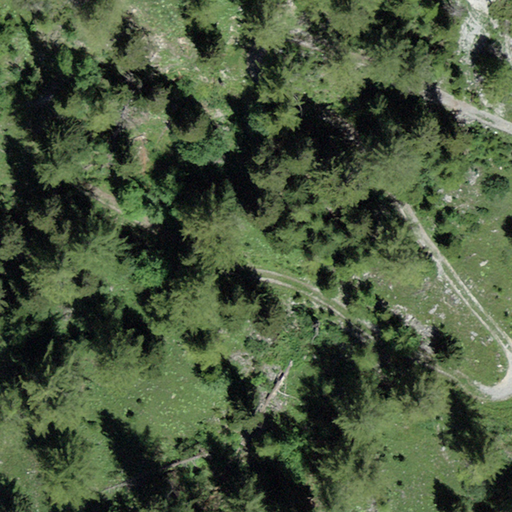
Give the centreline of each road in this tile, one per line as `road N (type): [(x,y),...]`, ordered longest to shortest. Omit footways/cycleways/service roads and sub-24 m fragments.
road 1 (track): [(0,143),(161,239),(315,293),(482,388),(511,382)]
road 2 (track): [(511,351),(404,213),(336,96),(346,87),(429,93),(511,125)]
